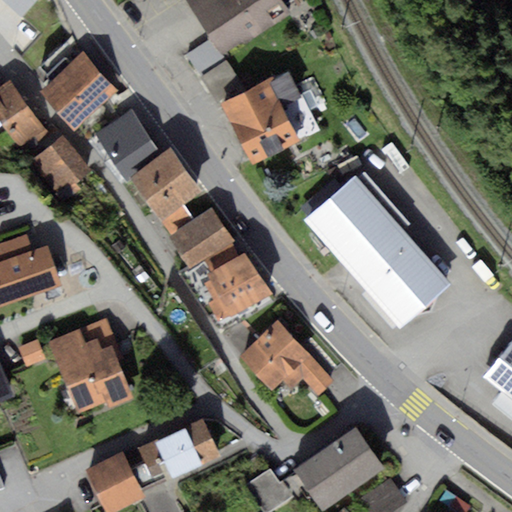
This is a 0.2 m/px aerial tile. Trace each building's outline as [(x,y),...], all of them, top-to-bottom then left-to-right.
[(4,0),(23,18),(42,0),(4,0)] [(283,0),(194,0),(191,3),(227,56),(292,12),(283,0)] [(203,70),(222,55),(210,41),(191,57),(203,70)] [(87,53),(43,92),(76,129),(120,90),(87,53)] [(272,80),(224,104),(254,164),(302,140),(272,80)] [(0,99),(13,118),(4,124),(24,151),(49,133),(13,85),(0,93),(0,99)] [(134,115),(98,139),(124,176),(159,152),(134,115)] [(64,142),(33,167),(63,204),(94,179),(64,142)] [(174,148),(131,176),(166,230),(190,214),(184,205),(204,193),(174,148)] [(355,174),(306,217),(403,326),(452,283),(355,174)] [(216,210),(173,238),(193,268),(236,239),(216,210)] [(49,245),(0,261),(0,307),(63,286),(49,245)] [(249,253),(209,275),(222,298),(211,305),(220,321),(272,293),(249,253)] [(282,326),(245,361),(272,390),(283,379),(292,388),(302,379),(319,397),(335,381),(282,326)] [(82,331),(50,344),(80,415),(106,404),(109,411),(135,400),(114,351),(104,355),(99,343),(89,348),(82,331)] [(511,342),(485,376),(511,396),(511,342)] [(41,344),(23,351),(30,369),(48,362),(41,344)] [(0,360),(0,402),(14,398),(0,360)] [(207,423),(187,431),(202,467),(223,458),(207,423)] [(357,425),(293,468),(323,511),(386,468),(357,425)] [(186,428),(157,441),(173,479),(202,467),(187,431),(186,428)] [(157,441),(123,457),(143,494),(173,479),(157,441)] [(122,454),(87,472),(107,511),(116,511),(145,498),(143,494),(123,457),(122,454)] [(276,468),(248,482),(263,511),(270,511),(293,500),(276,468)] [(394,480),(362,499),(369,511),(388,511),(407,502),(394,480)]
